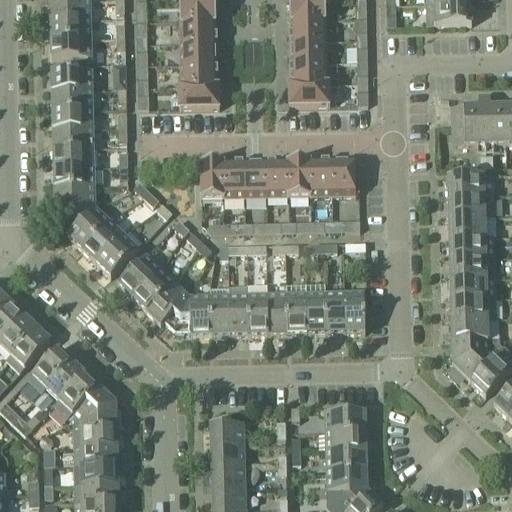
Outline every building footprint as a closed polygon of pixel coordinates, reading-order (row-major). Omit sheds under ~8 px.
[(425,0),(426,9),(426,10),(470,9),(469,0),(425,0)] [(385,2),(386,12),(394,11),(394,1),(385,2)] [(365,3),(355,3),(356,25),(366,25),(365,3)] [(288,26),(289,26),(325,25),(325,4),(289,4),(288,4),(288,26)] [(49,7),(49,26),(89,26),(89,6),(49,7)] [(123,6),(115,6),(115,19),(124,19),(123,6)] [(179,7),(179,28),(215,27),(216,28),(216,6),(215,6),(179,7)] [(145,7),(135,7),(136,29),(146,29),(145,7)] [(470,9),(426,10),(427,31),(471,30),(470,9)] [(394,11),(386,12),(386,22),(395,22),(394,11)] [(289,26),(290,48),(326,47),(325,25),(289,26)] [(366,25),(356,25),(356,39),(366,39),(366,25)] [(49,26),(50,46),(90,45),(89,26),(49,26)] [(179,28),(179,50),(216,49),(215,27),(179,28)] [(146,29),(136,29),(136,43),(146,43),(146,29)] [(115,31),(116,44),(124,44),(124,31),(115,31)] [(124,44),(116,44),(116,57),(124,57),(124,44)] [(90,45),(50,46),(50,65),(90,65),(90,45)] [(290,48),(290,69),(326,69),(326,47),(290,48)] [(179,50),(180,72),(216,71),(216,49),(179,50)] [(356,54),(356,68),(366,68),(366,54),(356,54)] [(136,58),(137,72),(147,72),(146,58),(136,58)] [(366,68),(356,68),(357,82),(367,82),(366,68)] [(288,90),(288,91),(328,90),(328,89),(326,89),(326,69),(290,69),(291,90),(288,90)] [(178,92),(178,93),(218,93),(218,91),(216,92),(216,71),(180,72),(180,92),(178,92)] [(147,72),(137,72),(137,86),(147,86),(147,72)] [(51,78),(51,98),(91,97),(90,77),(51,78)] [(328,90),(288,91),(288,113),(329,113),(328,90)] [(218,93),(178,93),(178,115),(219,115),(218,93)] [(125,96),(117,96),(117,109),(126,109),(125,96)] [(51,98),(52,117),(91,116),(91,97),(51,98)] [(367,98),(357,98),(357,112),(367,112),(367,98)] [(147,101),(137,102),(138,116),(148,116),(147,101)] [(505,151),(504,112),(488,112),(488,121),(484,121),(479,121),(479,112),(462,113),(450,113),(451,152),(463,152),(485,151),(505,151)] [(52,117),(52,136),(92,135),(91,116),(52,117)] [(117,121),(118,135),(126,134),(126,121),(117,121)] [(126,134),(118,135),(118,148),(127,148),(126,134)] [(52,136),(52,156),(92,155),(92,135),(52,136)] [(52,156),(53,175),(93,174),(92,155),(52,156)] [(118,160),(119,173),(127,173),(127,160),(118,160)] [(354,166),(331,167),(332,203),(354,203),(354,199),(358,199),(358,182),(354,182),(354,166)] [(287,168),(266,168),(266,204),(287,204),(288,204),(288,167),(287,167),(287,168)] [(310,167),(288,167),(288,204),(310,204),(310,167)] [(310,167),(310,204),(311,204),(311,203),(332,203),(331,167),(310,167)] [(200,205),(223,205),(222,168),(200,168),(200,205)] [(222,168),(223,205),(223,204),(245,204),(244,168),(223,168),(222,168)] [(266,168),(244,168),(245,204),(266,204),(266,168)] [(127,173),(119,173),(119,186),(127,186),(127,173)] [(53,175),(53,194),(93,193),(93,174),(53,175)] [(447,182),(447,204),(491,203),(491,181),(483,182),(447,182)] [(133,195),(143,204),(148,198),(139,189),(133,195)] [(59,229),(70,239),(95,215),(94,214),(93,193),(53,194),(54,214),(59,214),(59,229)] [(148,198),(143,204),(152,213),(158,207),(148,198)] [(447,204),(448,224),(492,223),(491,203),(447,204)] [(161,210),(156,216),(165,226),(171,220),(161,210)] [(67,243),(81,257),(109,228),(95,215),(70,239),(67,243)] [(350,220),(350,228),(344,228),(345,238),(359,238),(359,228),(358,228),(358,219),(350,220)] [(448,224),(448,244),(492,243),(494,243),(494,223),(492,223),(448,224)] [(179,227),(173,233),(183,242),(188,236),(179,227)] [(81,257),(95,270),(123,241),(109,228),(81,257)] [(324,228),(310,229),(311,239),(324,238),(324,228)] [(267,239),(267,229),(252,229),(252,239),(267,239)] [(280,229),(267,229),(267,239),(281,239),(280,229)] [(311,239),(310,229),(295,229),(296,239),(311,239)] [(223,240),(223,230),(210,230),(204,235),(210,240),(223,240)] [(237,230),(223,230),(223,240),(237,240),(237,230)] [(186,245),(196,254),(201,248),(192,239),(186,245)] [(123,241),(95,270),(110,284),(137,255),(123,241)] [(448,244),(449,264),(493,263),(492,243),(448,244)] [(201,248),(196,254),(205,264),(211,257),(201,248)] [(351,250),(344,250),(344,258),(351,258),(364,258),(364,249),(351,250)] [(336,250),(323,251),(323,259),(336,259),(336,250)] [(284,260),(284,251),(271,252),(271,260),(284,260)] [(297,251),(284,251),(284,260),(297,259),(297,251)] [(323,259),(323,251),(309,251),(310,259),(317,259),(323,259)] [(246,252),(233,253),(233,261),(246,261),(246,252)] [(259,252),(246,252),(246,261),(259,260),(259,252)] [(226,253),(218,253),(219,267),(227,266),(226,253)] [(117,291),(131,305),(159,276),(145,263),(117,291)] [(449,264),(449,285),(493,283),(493,263),(449,264)] [(131,305),(145,318),(173,290),(159,276),(131,305)] [(449,285),(450,305),(486,304),(494,304),(493,283),(449,285)] [(160,332),(164,328),(163,328),(187,303),(173,290),(145,318),(160,332)] [(285,292),(285,302),(286,341),(306,341),(305,291),(285,292)] [(324,291),(305,291),(306,341),(325,340),(324,301),(324,291)] [(247,292),(247,303),(248,342),(267,342),(266,302),(266,292),(247,292)] [(208,295),(208,303),(209,343),(229,343),(228,303),(228,295),(208,295)] [(0,319),(9,309),(0,300),(0,319)] [(344,300),(324,301),(325,340),(344,340),(344,300)] [(363,300),(344,300),(344,340),(364,339),(363,300)] [(285,302),(266,302),(267,342),(286,341),(285,302)] [(163,328),(164,328),(174,339),(189,339),(190,344),(209,343),(208,303),(188,304),(187,303),(163,328)] [(247,303),(228,303),(229,343),(248,342),(247,303)] [(450,305),(450,326),(487,325),(486,304),(450,305)] [(0,319),(0,344),(22,322),(9,309),(0,319)] [(0,344),(0,351),(10,361),(35,334),(22,322),(0,344)] [(450,326),(451,346),(487,346),(487,325),(450,326)] [(35,334),(10,361),(5,366),(19,379),(49,347),(35,334)] [(451,346),(452,372),(487,355),(500,350),(500,345),(487,346),(451,346)] [(40,399),(45,395),(44,394),(70,367),(57,355),(27,386),(40,399)] [(452,372),(470,389),(494,362),(487,355),(452,372)] [(494,362),(470,389),(485,403),(510,377),(494,362)] [(45,395),(57,407),(83,380),(70,367),(44,394),(45,395)] [(66,423),(70,419),(96,392),(83,380),(57,407),(53,411),(66,423)] [(511,390),(492,411),(508,425),(511,420),(511,390)] [(70,419),(78,426),(115,410),(96,392),(70,419)] [(5,410),(0,414),(0,418),(4,422),(11,415),(5,410)] [(115,410),(78,426),(78,436),(116,435),(115,410)] [(298,414),(290,415),(291,428),(299,428),(298,414)] [(324,419),(324,439),(364,438),(364,418),(324,419)] [(33,421),(25,428),(31,434),(38,427),(33,421)] [(72,455),(79,455),(116,454),(116,435),(78,436),(78,426),(72,429),(72,436),(72,455)] [(25,428),(18,436),(24,441),(31,434),(25,428)] [(285,445),(284,428),(276,428),(276,445),(285,445)] [(209,430),(210,452),(243,451),(242,429),(209,430)] [(324,439),(325,457),(365,457),(364,438),(324,439)] [(291,445),(291,458),(299,458),(299,445),(291,445)] [(210,452),(210,473),(244,472),(243,451),(210,452)] [(79,455),(79,473),(117,472),(116,454),(79,455)] [(53,455),(43,455),(43,464),(53,463),(53,455)] [(325,457),(326,477),(365,476),(365,457),(325,457)] [(299,458),(291,458),(292,471),(300,471),(299,458)] [(276,462),(276,472),(285,471),(285,461),(276,462)] [(285,471),(276,472),(277,482),(286,481),(285,471)] [(73,473),(74,491),(117,490),(117,472),(79,473),(73,473)] [(210,473),(211,494),(244,494),(244,472),(210,473)] [(365,476),(326,477),(326,511),(351,511),(354,510),(355,510),(367,498),(366,497),(365,476)] [(43,483),(44,492),(52,491),(51,483),(43,483)] [(28,489),(28,501),(38,501),(38,488),(28,489)] [(74,491),(74,509),(118,508),(117,490),(74,491)] [(52,491),(44,492),(44,506),(52,505),(52,491)] [(211,494),(211,511),(244,511),(244,494),(211,494)] [(354,510),(351,511),(380,511),(381,511),(367,498),(355,510),(354,510)] [(38,511),(38,501),(28,501),(28,511),(38,511)]
